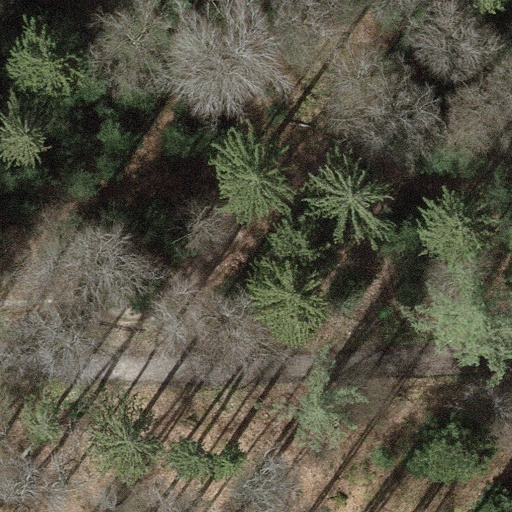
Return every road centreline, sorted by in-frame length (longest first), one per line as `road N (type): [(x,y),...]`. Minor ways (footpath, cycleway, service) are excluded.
road 1 (track): [(0,335),(183,365),(314,360)]
road 2 (track): [(511,345),(314,360)]
